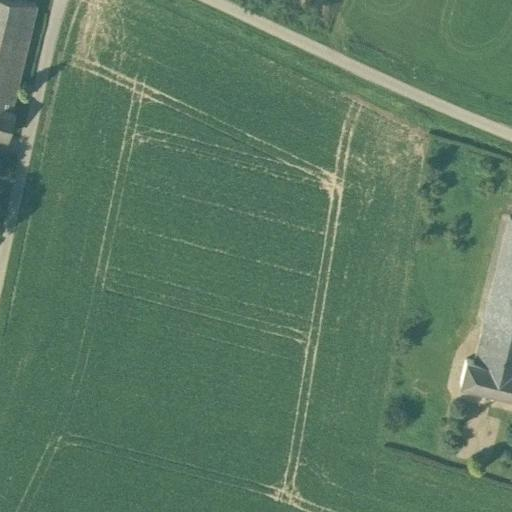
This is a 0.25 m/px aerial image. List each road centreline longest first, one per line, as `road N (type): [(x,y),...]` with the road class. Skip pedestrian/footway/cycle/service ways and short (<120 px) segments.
road 1 (unclassified): [(511,128),(231,0)]
road 2 (unclassified): [(62,0),(0,268)]
